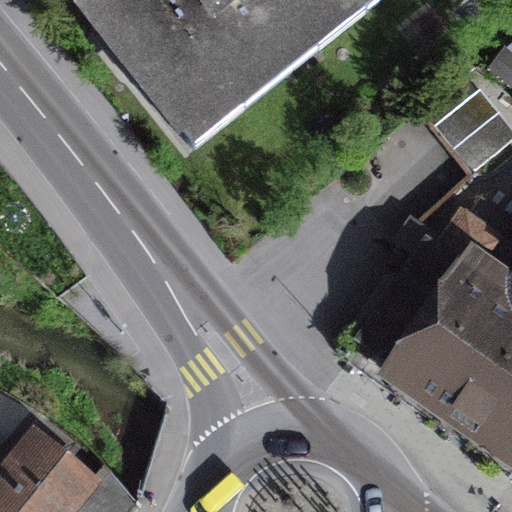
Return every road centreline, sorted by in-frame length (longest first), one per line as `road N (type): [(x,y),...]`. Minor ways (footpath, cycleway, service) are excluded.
road 1 (primary): [(260,438),(221,353),(0,64)]
road 2 (primary): [(394,511),(372,464),(349,445),(320,433),(260,438)]
